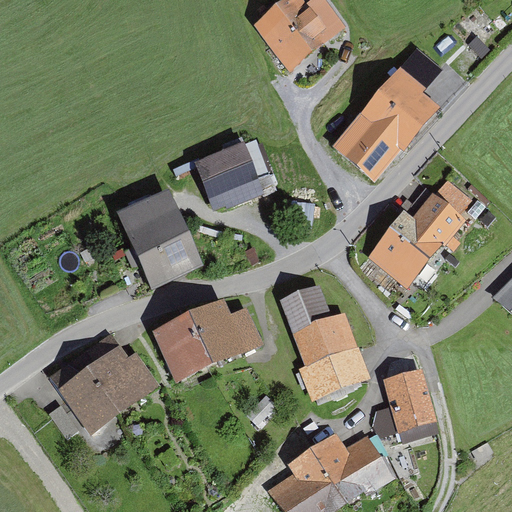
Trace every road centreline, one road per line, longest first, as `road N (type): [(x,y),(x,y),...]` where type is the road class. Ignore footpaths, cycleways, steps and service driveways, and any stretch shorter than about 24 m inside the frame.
road 1 (unclassified): [(325,250),(64,340),(0,390)]
road 2 (unclassified): [(511,58),(366,217),(325,250)]
road 3 (track): [(422,340),(450,456),(432,511)]
road 4 (residential): [(325,250),(387,333),(422,340)]
